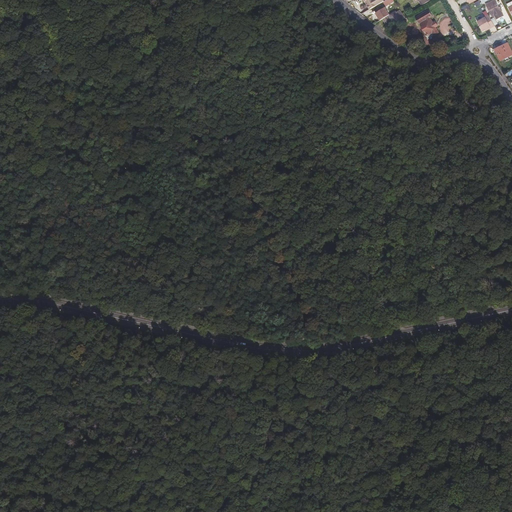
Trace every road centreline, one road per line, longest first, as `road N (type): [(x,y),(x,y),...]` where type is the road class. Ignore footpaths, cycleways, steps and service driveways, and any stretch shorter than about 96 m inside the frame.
road 1 (secondary): [(511,310),(294,351),(0,299)]
road 2 (residential): [(336,0),(410,50),(465,59)]
